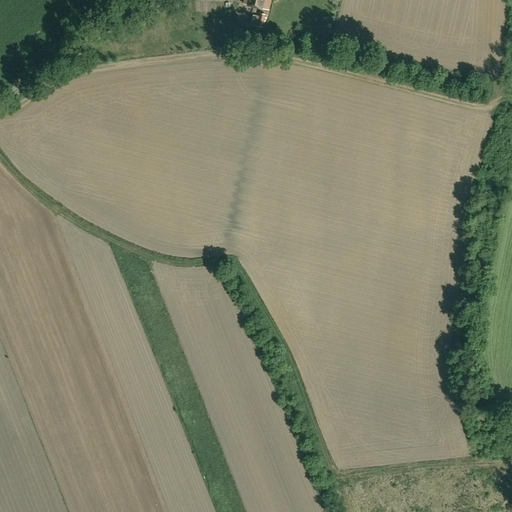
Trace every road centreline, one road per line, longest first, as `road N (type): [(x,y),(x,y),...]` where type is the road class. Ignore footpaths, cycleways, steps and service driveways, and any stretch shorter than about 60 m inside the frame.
road 1 (track): [(413,467),(352,475),(331,468),(287,351),(234,265),(164,260),(105,235),(43,197),(0,155)]
road 2 (track): [(0,115),(76,72),(229,53),(301,61),(474,104),(511,99)]
